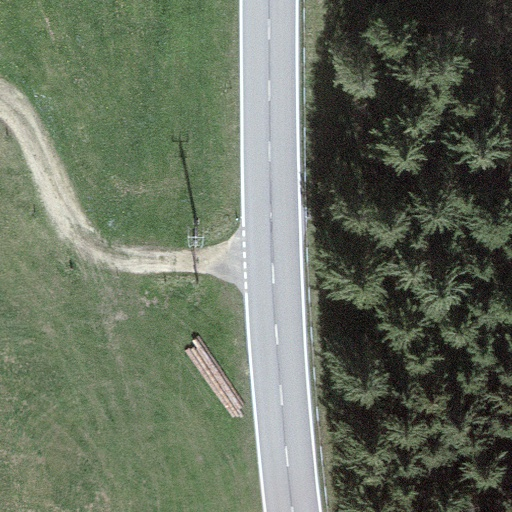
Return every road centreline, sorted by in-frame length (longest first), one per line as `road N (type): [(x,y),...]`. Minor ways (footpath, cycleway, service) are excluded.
road 1 (tertiary): [(270,0),(273,253),(294,511)]
road 2 (track): [(0,102),(30,130),(89,243),(121,263),(273,253)]
